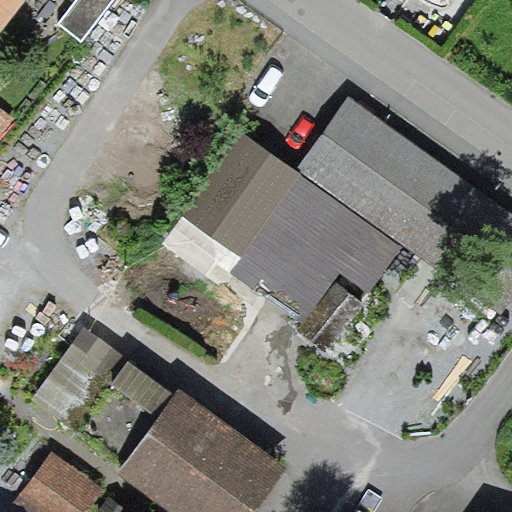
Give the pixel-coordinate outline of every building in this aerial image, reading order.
[(74,0),(58,21),(81,40),(112,0),(74,0)] [(499,306),(511,287),(511,215),(350,99),(303,165),(499,306)] [(190,209),(240,245),(293,172),(243,135),(190,209)] [(300,330),(324,351),(362,302),(337,282),(300,330)] [(80,428),(128,464),(127,466),(189,511),(241,511),(276,466),(129,361),(80,428)] [(55,457),(25,498),(43,511),(76,511),(95,486),(55,457)]
